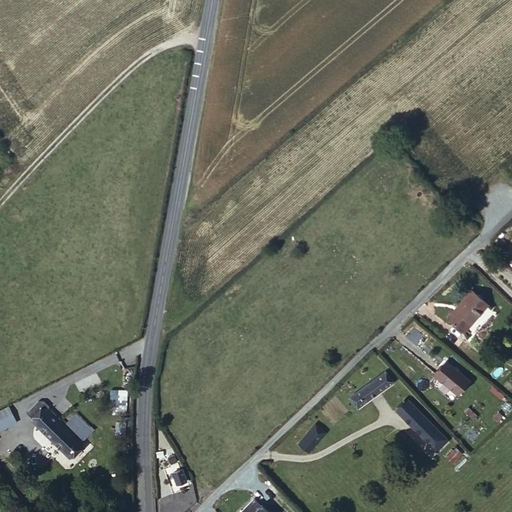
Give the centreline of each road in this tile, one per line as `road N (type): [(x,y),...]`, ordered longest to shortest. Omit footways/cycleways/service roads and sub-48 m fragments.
road 1 (tertiary): [(212,0),(154,334),(145,511)]
road 2 (track): [(0,203),(133,59),(178,37),(206,34)]
